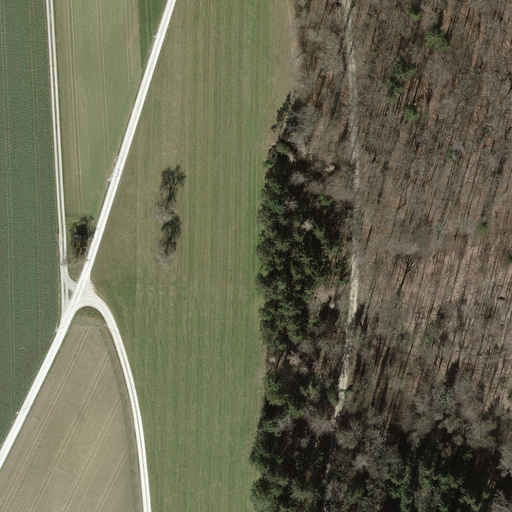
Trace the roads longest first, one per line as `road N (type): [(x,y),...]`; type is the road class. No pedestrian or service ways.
road 1 (track): [(173,0),(79,294),(99,304),(116,333),(143,445),(148,511)]
road 2 (track): [(350,0),(350,247),(321,511)]
road 3 (track): [(0,464),(79,294),(67,287),(62,237),(51,0)]
